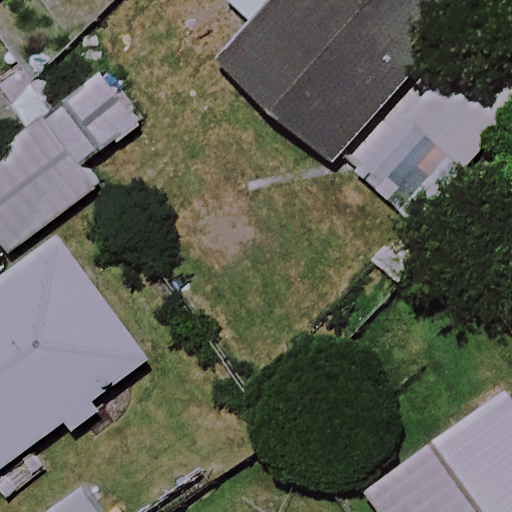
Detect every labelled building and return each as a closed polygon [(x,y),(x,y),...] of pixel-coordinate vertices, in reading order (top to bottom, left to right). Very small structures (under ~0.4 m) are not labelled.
[(334,163),(424,66),(433,76),(471,35),(461,26),(485,0),(231,0),(263,30),(230,66),(334,163)] [(98,190),(49,123),(0,158),(0,244),(7,255),(98,190)] [(0,472),(72,422),(78,430),(116,403),(110,395),(155,363),(67,240),(0,287),(0,472)] [(511,511),(511,393),(509,389),(369,495),(382,511),(511,511)] [(112,511),(84,481),(49,511),(112,511)]
